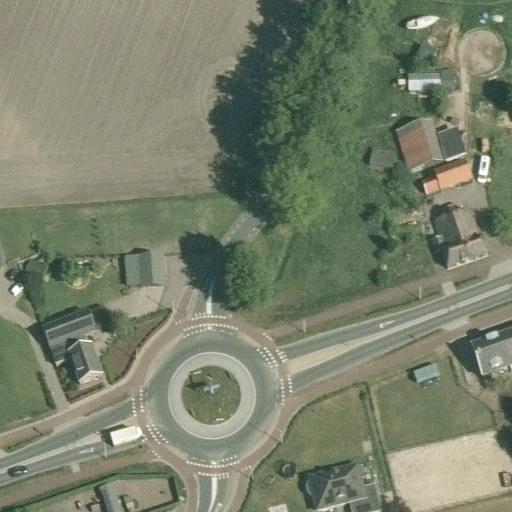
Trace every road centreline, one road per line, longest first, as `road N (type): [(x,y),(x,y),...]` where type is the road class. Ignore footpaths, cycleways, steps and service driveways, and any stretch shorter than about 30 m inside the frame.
road 1 (tertiary): [(226,255),(299,145),(356,0)]
road 2 (primary): [(267,397),(423,321)]
road 3 (primary): [(423,321),(258,363)]
road 4 (primary): [(34,458),(167,427)]
road 5 (primary): [(156,398),(34,458)]
